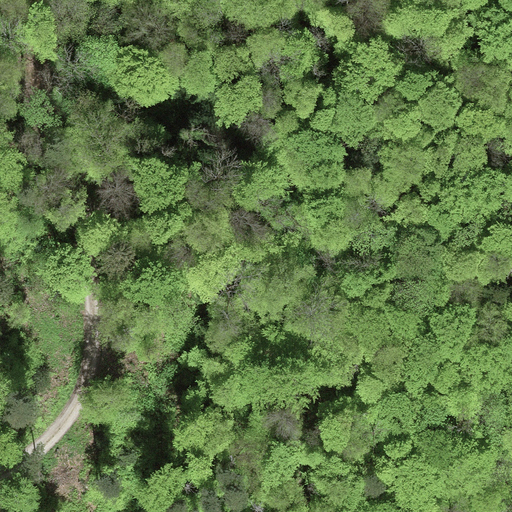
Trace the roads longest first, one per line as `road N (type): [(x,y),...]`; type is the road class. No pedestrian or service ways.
road 1 (track): [(0,475),(35,453),(73,410),(86,385),(94,322),(75,199),(0,46)]
road 2 (track): [(149,511),(158,355),(151,309),(112,231),(75,199)]
